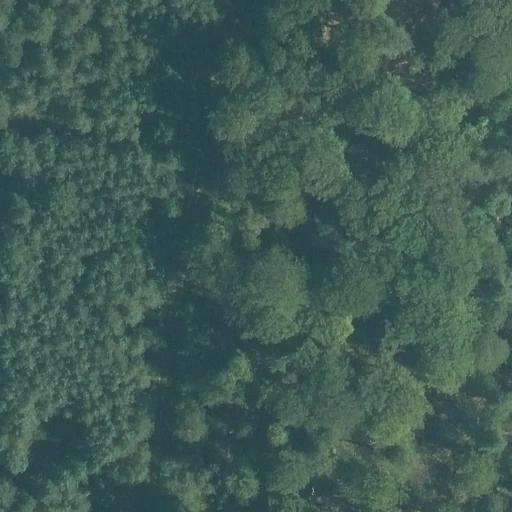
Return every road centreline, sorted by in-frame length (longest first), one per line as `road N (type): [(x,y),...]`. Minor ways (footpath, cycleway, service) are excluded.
road 1 (track): [(240,0),(198,150),(169,392),(168,511)]
road 2 (track): [(511,115),(198,150),(0,129)]
